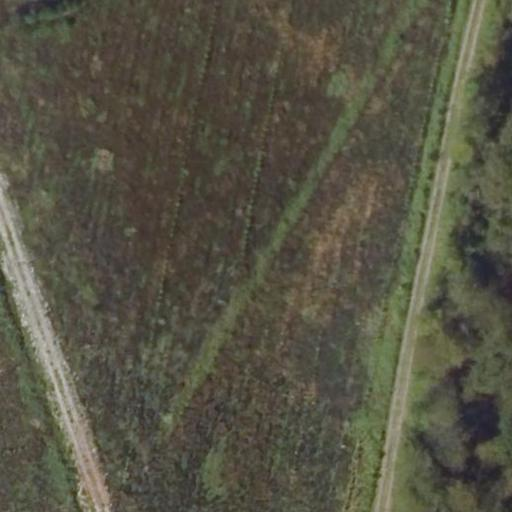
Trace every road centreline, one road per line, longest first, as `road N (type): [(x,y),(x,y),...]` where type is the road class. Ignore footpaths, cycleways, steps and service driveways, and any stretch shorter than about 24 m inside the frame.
road 1 (track): [(498,0),(397,511)]
road 2 (track): [(123,511),(0,134)]
